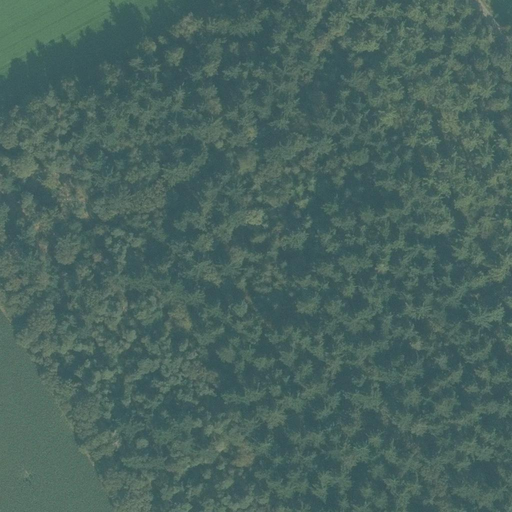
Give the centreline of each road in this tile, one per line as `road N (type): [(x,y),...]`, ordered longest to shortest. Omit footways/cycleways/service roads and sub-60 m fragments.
road 1 (track): [(299,511),(253,431),(374,358)]
road 2 (track): [(374,358),(461,511)]
road 3 (track): [(489,289),(374,358)]
